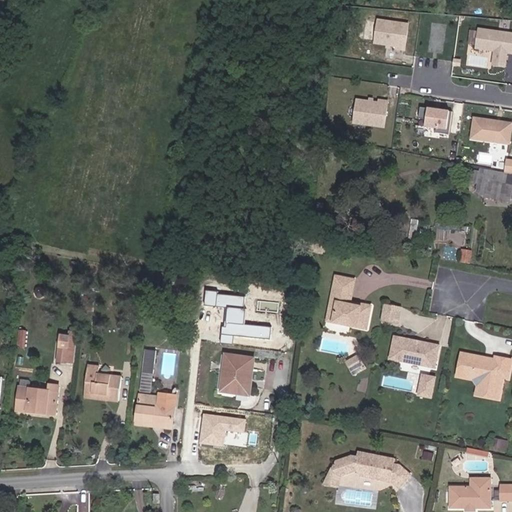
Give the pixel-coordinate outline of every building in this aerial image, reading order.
[(405,51),(409,24),(376,20),(373,45),(385,46),(385,49),(405,51)] [(511,55),(511,32),(478,27),(475,49),(494,52),(492,66),(506,68),(507,55),(511,55)] [(352,124),(385,129),(389,101),(378,100),(378,102),(356,99),(352,124)] [(449,112),(427,108),(424,128),(446,132),(449,112)] [(511,136),(511,122),(473,117),(469,140),(511,146),(511,136)] [(486,180),(504,184),(506,174),(488,170),(486,180)] [(511,203),(511,185),(504,184),(486,180),(482,198),(511,203)] [(309,247),(319,248),(320,243),(321,235),(311,233),(309,247)] [(324,244),(320,243),(319,248),(309,247),(308,251),(323,254),(324,244)] [(356,305),(361,281),(343,277),(338,299),(344,300),(339,323),(372,330),(377,307),(367,305),(367,308),(356,305)] [(218,292),(205,290),(204,306),(226,308),(225,327),(221,326),(219,344),(232,345),(233,337),(269,340),(270,328),(244,325),(246,310),(243,309),(244,296),(218,293),(218,292)] [(92,304),(92,301),(88,300),(88,296),(83,296),(81,310),(84,310),(85,303),(92,304)] [(333,322),(339,323),(344,300),(338,299),(333,322)] [(404,325),(407,308),(390,305),(386,322),(404,325)] [(25,348),(27,331),(20,331),(18,347),(25,348)] [(74,363),(78,333),(71,332),(70,337),(62,336),(59,361),(74,363)] [(419,342),(400,338),(395,361),(433,368),(434,363),(441,364),(445,346),(425,343),(425,345),(418,344),(419,342)] [(146,349),(144,361),(155,362),(157,351),(146,349)] [(251,389),(254,359),(227,355),(222,391),(240,394),(240,387),(251,389)] [(489,359),(466,355),(462,378),(479,381),(482,387),(482,389),(494,391),(493,399),(504,401),(508,379),(511,380),(511,360),(500,358),(499,363),(497,365),(491,364),(490,364),(489,362),(489,361),(489,359)] [(372,367),(365,356),(353,364),(360,375),(372,367)] [(119,403),(122,377),(99,374),(100,366),(88,365),(86,382),(94,382),(92,394),(109,396),(108,401),(119,403)] [(431,397),(435,377),(422,374),(417,395),(431,397)] [(56,415),(60,386),(49,384),(48,391),(30,388),(31,382),(30,381),(21,379),(17,407),(27,408),(27,411),(56,415)] [(108,401),(109,396),(92,394),(94,382),(86,382),(84,399),(108,401)] [(493,399),(494,391),(482,389),(480,397),(493,399)] [(173,425),(177,395),(160,393),(160,397),(140,395),(137,421),(173,425)] [(246,419),(203,414),(200,443),(224,446),(226,431),(244,433),(246,419)] [(334,469),(345,477),(359,473),(362,477),(392,483),(401,488),(413,475),(402,466),(395,463),(396,459),(361,452),(359,458),(353,457),(338,462),(334,469)] [(340,486),(345,477),(334,469),(325,483),(340,486)] [(474,477),(474,486),(493,486),(493,477),(474,477)] [(511,483),(502,484),(503,500),(511,499),(511,483)] [(493,508),(493,486),(474,486),(453,486),(453,508),(467,508),(477,508),(493,508)]
